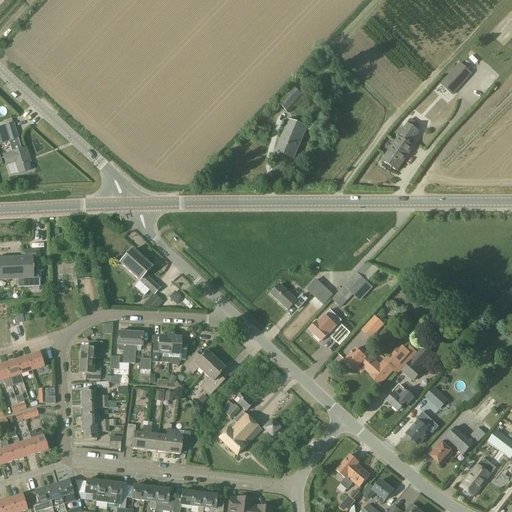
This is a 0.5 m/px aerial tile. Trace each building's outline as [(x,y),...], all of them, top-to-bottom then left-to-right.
[(472,74),(460,63),(445,79),(457,90),(472,74)] [(301,80),(277,103),(289,115),(304,98),(311,90),(301,80)] [(317,133),(322,121),(312,117),(307,129),(317,133)] [(411,119),(407,124),(382,161),(398,172),(413,148),(410,146),(419,132),(416,130),(419,126),(411,119)] [(289,121),(276,152),(294,160),(307,129),(289,121)] [(30,171),(28,163),(30,162),(26,148),(21,150),(13,124),(0,128),(0,139),(2,145),(9,143),(12,153),(3,156),(6,166),(8,165),(11,174),(18,171),(19,174),(30,171)] [(161,288),(145,273),(150,267),(131,250),(119,264),(138,281),(155,295),(161,288)] [(0,259),(0,280),(17,280),(17,288),(40,287),(39,279),(40,279),(39,251),(21,252),(22,259),(0,259)] [(367,283),(357,274),(344,287),(346,289),(334,302),(340,308),(352,295),(354,296),(367,283)] [(306,289),(323,305),(333,294),(316,278),(306,289)] [(302,295),(297,301),(280,285),(271,295),(288,311),(293,305),(299,310),(308,300),(302,295)] [(175,291),(169,297),(175,304),(181,298),(175,291)] [(511,297),(506,293),(495,307),(501,312),(511,299),(511,297)] [(24,322),(22,314),(15,316),(17,324),(24,322)] [(384,325),(375,316),(361,331),(371,340),(384,325)] [(330,323),(324,317),(318,323),(317,323),(310,331),(315,336),(314,338),(319,343),(320,341),(321,342),(328,334),(329,335),(336,327),(331,322),(330,323)] [(111,334),(110,325),(102,325),(102,334),(111,334)] [(339,327),(331,336),(339,344),(348,335),(339,327)] [(82,335),(85,340),(93,334),(90,330),(82,335)] [(128,364),(129,358),(130,333),(118,332),(117,345),(117,349),(118,351),(122,351),(122,363),(128,364)] [(142,333),(130,333),(129,358),(134,359),(135,346),(141,347),(142,333)] [(170,334),(167,334),(167,336),(165,337),(159,336),(159,343),(154,343),(153,362),(168,362),(170,334)] [(168,362),(171,363),(178,366),(181,361),(184,361),(185,348),(189,348),(189,345),(187,343),(186,343),(186,342),(181,342),(181,337),(175,337),(174,336),(174,334),(170,334),(168,362)] [(93,361),(93,354),(101,355),(102,342),(91,342),(90,348),(80,347),(80,360),(93,361)] [(374,361),(365,370),(371,375),(369,377),(380,387),(395,371),(398,374),(418,352),(409,344),(406,348),(403,345),(400,348),(399,348),(393,355),(390,359),(388,356),(380,366),(374,361)] [(425,345),(402,370),(414,382),(424,370),(420,366),(433,352),(425,345)] [(359,365),(365,370),(374,361),(362,350),(359,353),(355,349),(343,362),(353,372),(359,365)] [(215,360),(206,352),(197,362),(192,357),(183,366),(192,375),(198,369),(203,373),(215,360)] [(39,353),(27,357),(31,370),(43,367),(39,353)] [(27,357),(16,361),(20,374),(31,370),(27,357)] [(111,358),(111,370),(117,370),(118,370),(119,364),(119,358),(111,358)] [(150,359),(140,359),(139,374),(149,374),(150,359)] [(80,360),(79,373),(85,374),(84,380),(99,380),(100,368),(92,368),(93,361),(80,360)] [(203,373),(208,379),(202,385),(212,394),(221,385),(216,380),(225,370),(215,360),(203,373)] [(16,361),(4,364),(11,387),(12,391),(19,389),(15,376),(20,374),(16,361)] [(4,364),(0,365),(0,380),(3,380),(6,388),(11,387),(4,364)] [(173,385),(177,389),(181,386),(177,381),(173,385)] [(393,392),(394,393),(386,401),(398,411),(405,404),(407,405),(413,399),(405,393),(406,392),(405,390),(400,384),(393,392)] [(434,387),(425,396),(440,410),(449,400),(434,387)] [(81,391),(81,404),(107,403),(107,397),(94,398),(94,390),(81,391)] [(240,400),(237,404),(246,412),(253,405),(244,396),(244,397),(241,394),(237,398),(240,400)] [(25,403),(16,406),(17,408),(18,408),(20,411),(27,409),(25,403)] [(107,403),(81,404),(82,415),(95,415),(95,409),(108,409),(107,403)] [(225,414),(230,419),(239,410),(233,406),(225,414)] [(36,410),(22,414),(24,420),(25,420),(25,421),(38,417),(36,410)] [(415,421),(417,423),(406,435),(418,445),(430,432),(424,427),(431,419),(424,412),(415,421)] [(242,414),(218,439),(236,456),(261,431),(242,414)] [(95,415),(82,415),(82,428),(108,426),(115,426),(115,420),(99,421),(99,415),(95,415)] [(498,427),(505,433),(511,425),(511,423),(506,418),(498,427)] [(271,421),(264,429),(272,436),(279,429),(271,421)] [(132,449),(144,450),(148,422),(144,422),(142,434),(134,433),(135,426),(128,425),(125,448),(132,449)] [(151,423),(148,422),(144,450),(156,452),(158,436),(150,435),(151,423)] [(446,440),(442,444),(441,444),(430,456),(440,466),(452,453),(451,453),(456,449),(463,455),(474,444),(475,445),(491,428),(484,422),(468,438),(456,427),(445,439),(446,440)] [(165,437),(158,436),(156,452),(168,453),(171,430),(170,429),(171,425),(166,424),(165,437)] [(108,426),(82,428),(83,440),(96,439),(96,433),(109,433),(108,426)] [(511,440),(497,429),(487,441),(510,459),(511,456),(511,440)] [(190,432),(171,430),(168,453),(180,455),(181,447),(188,447),(190,432)] [(28,433),(30,440),(35,454),(46,450),(41,432),(36,434),(35,431),(28,433)] [(109,437),(108,449),(120,450),(120,442),(121,437),(109,437)] [(30,440),(19,444),(23,458),(35,454),(30,440)] [(0,444),(2,450),(0,450),(0,463),(1,465),(12,462),(8,448),(6,442),(0,443),(0,444)] [(19,444),(8,448),(12,462),(23,458),(19,444)] [(347,490),(354,483),(359,488),(370,476),(357,465),(359,463),(350,455),(336,472),(345,479),(340,484),(347,490)] [(483,459),(460,487),(473,498),(496,468),(483,459)] [(465,467),(468,470),(475,462),(471,460),(465,467)] [(57,485),(61,498),(68,496),(69,499),(74,498),(68,481),(57,485)] [(84,494),(86,482),(75,481),(79,494),(84,494)] [(90,502),(95,502),(98,482),(86,481),(84,494),(84,501),(90,501),(90,502)] [(371,498),(375,493),(384,501),(392,492),(380,481),(374,488),(371,486),(365,493),(365,494),(362,497),(368,501),(370,498),(371,498)] [(109,483),(98,482),(95,502),(107,504),(109,483)] [(121,485),(109,483),(107,504),(113,505),(119,506),(120,499),(121,485)] [(57,485),(46,488),(50,502),(53,509),(64,506),(61,498),(57,485)] [(143,501),(144,501),(145,488),(133,486),(132,500),(132,505),(143,506),(143,501)] [(41,505),(50,502),(46,488),(34,492),(29,494),(34,511),(39,511),(43,511),(41,505)] [(157,489),(145,488),(144,501),(150,502),(149,509),(155,510),(155,503),(157,489)] [(157,489),(155,503),(162,503),(161,511),(166,511),(172,511),(174,499),(175,494),(169,493),(169,490),(157,489)] [(174,499),(172,511),(179,511),(180,506),(191,507),(193,493),(181,492),(180,500),(174,499)] [(204,495),(193,493),(191,507),(198,508),(197,511),(202,511),(203,508),(204,495)] [(216,496),(204,495),(203,508),(210,509),(209,511),(222,511),(224,500),(216,499),(216,496)] [(10,500),(13,511),(22,511),(26,511),(22,496),(10,500)] [(249,511),(250,510),(251,500),(229,498),(227,511),(249,511)] [(338,510),(340,511),(348,511),(355,504),(348,498),(338,510)] [(13,511),(10,500),(0,502),(0,508),(1,511),(13,511)]
